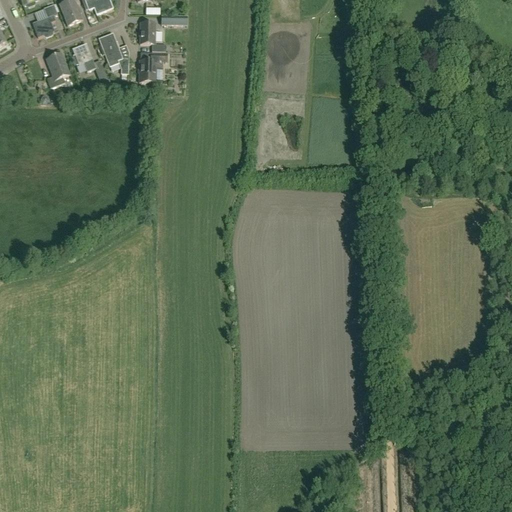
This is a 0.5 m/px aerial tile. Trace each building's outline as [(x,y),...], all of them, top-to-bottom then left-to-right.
[(19,0),(23,9),(26,8),(27,9),(29,10),(34,8),(35,6),(35,4),(39,2),(38,0),(19,0)] [(68,28),(82,23),(73,0),(66,0),(68,4),(60,7),(68,28)] [(113,11),(108,0),(80,0),(81,3),(84,10),(85,14),(94,11),(96,17),(113,11)] [(51,25),(55,24),(53,19),(57,17),(53,7),(43,11),(47,20),(32,26),(38,40),(43,38),(46,40),(52,38),(53,34),(54,34),(51,25)] [(40,10),(22,19),(24,24),(32,20),(35,24),(44,19),(40,10)] [(166,55),(166,47),(155,47),(155,26),(140,26),(140,47),(152,47),(152,54),(166,55)] [(123,62),(118,51),(113,36),(99,42),(110,70),(119,66),(118,63),(123,62)] [(72,52),(75,58),(73,59),(76,68),(78,67),(79,68),(87,65),(90,73),(96,71),(86,47),(72,52)] [(167,64),(167,57),(150,56),(150,64),(139,63),(139,86),(156,86),(156,71),(162,71),(162,64),(167,64)] [(51,91),(57,89),(65,86),(62,80),(69,78),(66,69),(64,70),(59,57),(47,62),(53,79),(47,81),(51,91)] [(103,71),(96,74),(101,87),(109,85),(103,71)]
